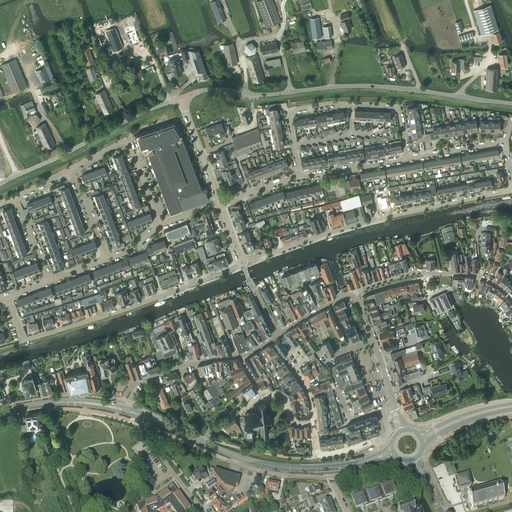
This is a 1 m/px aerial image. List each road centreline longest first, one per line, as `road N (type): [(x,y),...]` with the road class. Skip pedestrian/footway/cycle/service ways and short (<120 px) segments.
road 1 (tertiary): [(511,103),(356,85),(181,97)]
road 2 (residential): [(243,262),(23,341),(7,296)]
road 3 (residential): [(243,262),(373,220),(511,190)]
road 4 (residential): [(299,177),(289,117),(295,110),(395,107),(407,158)]
road 5 (primary): [(182,433),(280,467),(349,465),(392,451)]
road 6 (tertiary): [(181,97),(0,183)]
road 7 (residential): [(511,300),(479,277),(443,273),(395,276),(353,296)]
road 8 (residential): [(240,355),(147,377),(128,389),(121,406)]
road 9 (residential): [(314,422),(316,451),(324,456),(385,437),(381,409)]
road 10 (residential): [(350,348),(325,358),(347,415),(381,409)]
